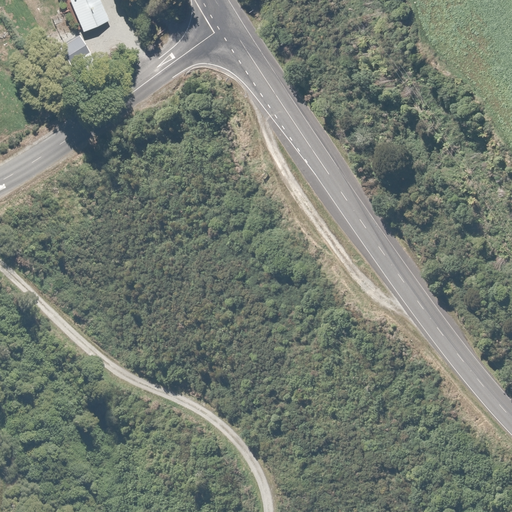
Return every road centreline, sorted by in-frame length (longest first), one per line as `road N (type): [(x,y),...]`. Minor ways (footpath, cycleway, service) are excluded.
road 1 (secondary): [(230,21),(351,207),(511,419)]
road 2 (unclassified): [(230,21),(0,181)]
